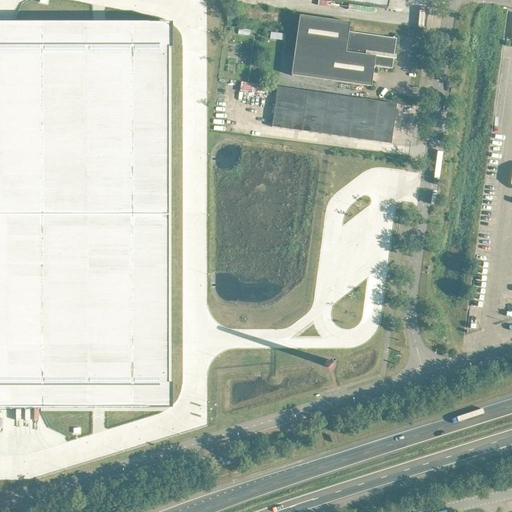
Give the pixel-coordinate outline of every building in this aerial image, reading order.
[(319,0),(386,10),(386,8),(387,0),(319,0)] [(392,69),(394,54),(396,39),(348,32),(349,23),(299,16),(290,76),(371,87),(374,67),(392,69)] [(0,22),(0,407),(169,408),(168,23),(0,22)] [(271,127),(391,144),(396,104),(265,85),(264,93),(276,95),(271,127)] [(288,308),(269,318),(274,328),(293,318),(288,308)] [(324,363),(324,364),(324,365),(325,366),(326,367),(327,368),(328,368),(329,368),(330,367),(331,367),(332,366),(332,365),(332,364),(332,363),(332,362),(332,361),(331,361),(330,360),(329,360),(328,360),(327,360),(326,360),(325,361),(325,362),(324,363)]
